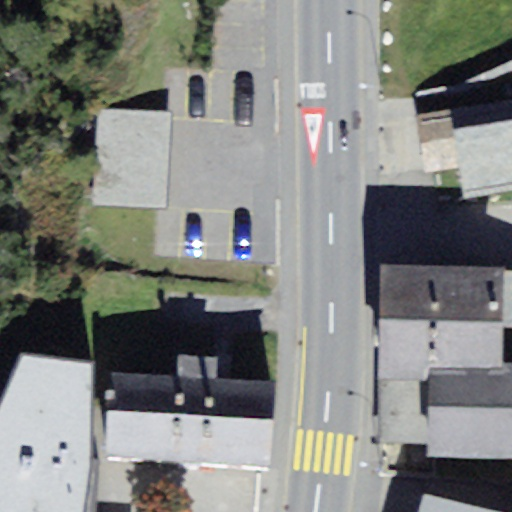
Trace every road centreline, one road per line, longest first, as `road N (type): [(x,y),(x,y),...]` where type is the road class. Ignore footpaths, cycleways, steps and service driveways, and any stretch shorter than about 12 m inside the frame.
road 1 (primary): [(316,511),(329,232)]
road 2 (primary): [(329,232),(327,0)]
road 3 (residential): [(329,232),(511,230)]
